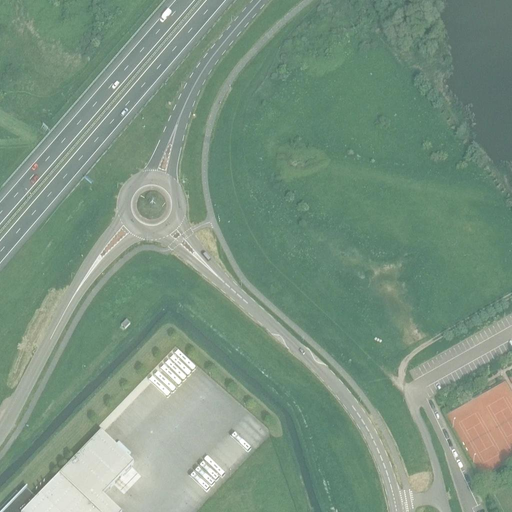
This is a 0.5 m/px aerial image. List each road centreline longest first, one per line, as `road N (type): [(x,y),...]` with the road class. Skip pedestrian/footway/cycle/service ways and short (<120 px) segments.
road 1 (trunk): [(0,251),(216,0)]
road 2 (tertiary): [(396,511),(386,471),(352,405),(219,278)]
road 3 (trunk): [(185,0),(0,214)]
road 4 (unclassified): [(76,291),(0,433)]
road 5 (tertiary): [(183,108),(210,59),(261,0)]
